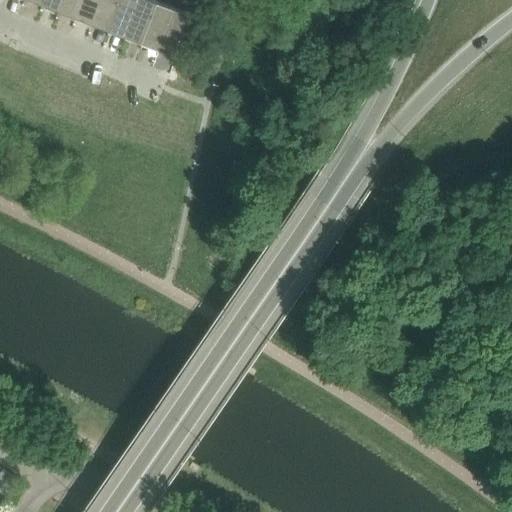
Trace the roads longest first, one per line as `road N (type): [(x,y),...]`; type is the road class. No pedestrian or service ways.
road 1 (tertiary): [(117,511),(347,180)]
road 2 (tertiary): [(347,180),(450,72),(511,21)]
road 3 (tertiary): [(423,0),(347,180)]
road 4 (residential): [(151,83),(0,23)]
